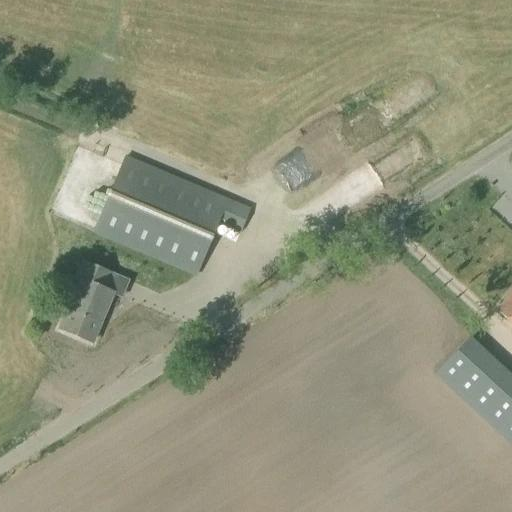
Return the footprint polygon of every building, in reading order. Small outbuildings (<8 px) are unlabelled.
[(374,202),(472,135),(460,117),(380,172),(375,165),(357,178),(374,202)] [(243,233),(251,209),(125,156),(92,235),(196,278),(219,224),(243,233)] [(93,344),(113,294),(104,291),(111,273),(79,261),(71,280),(79,283),(60,330),(93,344)] [(511,293),(496,311),(511,325),(511,293)] [(511,368),(477,334),(442,371),(511,438),(511,368)]
